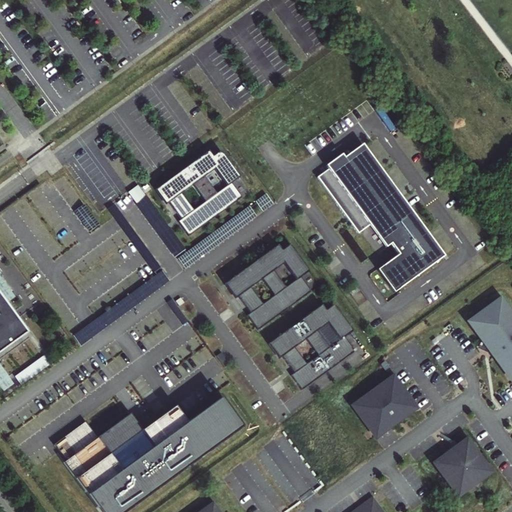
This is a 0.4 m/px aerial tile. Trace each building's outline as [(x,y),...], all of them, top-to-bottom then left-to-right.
[(444,257),(360,143),(344,155),(340,150),(323,164),(326,167),(316,174),(356,232),(368,224),(384,247),(391,243),(397,253),(375,268),(392,292),(444,257)] [(188,236),(242,197),(231,183),(239,177),(220,151),(212,156),(208,151),(158,187),(181,219),(177,221),(188,236)] [(257,330),(310,292),(300,277),(308,272),(289,245),(281,251),(276,245),(226,281),(249,313),(246,316),(257,330)] [(0,353),(26,334),(0,298),(0,353)] [(511,379),(511,317),(499,300),(468,323),(510,381),(511,379)] [(321,306),(270,342),(293,374),(290,376),(301,391),(354,352),(344,338),(352,332),(332,306),(325,311),(321,306)] [(390,369),(385,362),(381,365),(386,372),(390,369)] [(412,411),(389,379),(352,406),(375,437),(392,425),(403,417),(412,411)] [(49,448),(95,511),(124,511),(236,431),(215,402),(182,426),(170,410),(138,433),(126,418),(93,441),(80,425),(49,448)] [(403,417),(392,425),(404,424),(403,417)] [(491,472),(467,439),(443,456),(435,463),(458,495),(491,472)] [(380,511),(371,500),(354,511),(380,511)]
